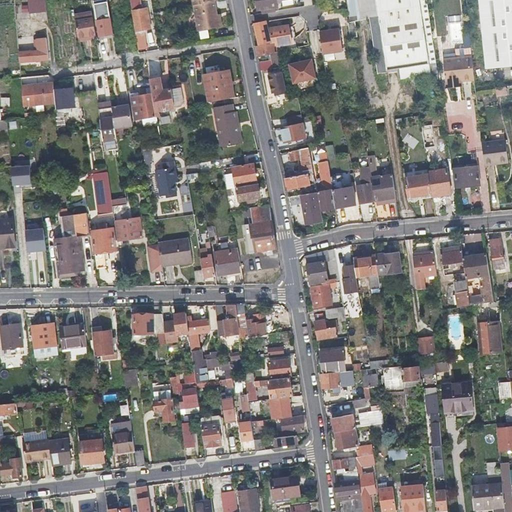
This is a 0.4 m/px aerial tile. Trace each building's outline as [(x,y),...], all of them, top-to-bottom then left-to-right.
[(29,0),(30,10),(47,9),(46,0),(29,0)] [(266,11),(266,13),(267,13),(279,11),(276,0),(256,0),(259,12),(266,11)] [(356,0),(359,19),(371,16),(378,15),(376,0),(356,0)] [(428,63),(435,62),(425,0),(376,0),(378,15),(386,69),(399,67),(428,63)] [(511,0),(477,0),(481,40),(490,44),(499,48),(501,58),(511,56),(511,0)] [(193,7),(198,33),(221,29),(220,18),(217,18),(216,15),(214,3),(193,7)] [(135,31),(142,30),(149,29),(147,10),(132,12),(135,31)] [(92,11),(75,13),(79,40),(96,37),(92,11)] [(104,19),(101,20),(98,20),(100,36),(107,35),(107,38),(114,37),(111,14),(105,15),(103,15),(104,19)] [(371,16),(378,72),(386,71),(386,69),(378,15),(371,16)] [(269,35),(267,23),(256,24),(260,44),(276,41),(275,37),(274,34),(269,35)] [(320,32),(323,54),(343,51),(340,26),(332,27),(332,30),(320,32)] [(276,41),(276,43),(277,47),(285,45),(282,35),(275,37),(276,41)] [(46,57),(46,47),(45,36),(32,36),(33,49),(19,50),(20,59),(46,57)] [(502,67),(501,58),(499,48),(490,44),(481,40),(486,69),(502,67)] [(277,47),(276,43),(257,47),(259,56),(274,53),(279,53),(277,47)] [(455,81),(474,79),(471,56),(470,46),(455,48),(456,57),(442,59),(445,85),(455,84),(455,81)] [(511,56),(501,58),(502,67),(511,66),(511,56)] [(312,60),(290,65),(294,83),(317,79),(312,60)] [(272,61),(260,64),(262,71),(273,68),(272,61)] [(429,74),(428,63),(399,67),(401,78),(418,76),(429,74)] [(202,75),(207,102),(234,97),(229,70),(202,75)] [(283,72),(276,74),(269,75),(273,93),(287,90),(283,72)] [(54,88),(63,87),(61,78),(54,79),(54,84),(54,88)] [(148,83),(151,96),(154,114),(175,111),(179,105),(177,91),(163,93),(161,81),(148,83)] [(24,106),(56,103),(54,88),(54,84),(22,86),(24,106)] [(56,114),(57,122),(58,131),(66,130),(64,110),(60,111),(60,107),(76,105),(74,85),(63,87),(54,88),(56,103),(57,114),(56,114)] [(506,87),(495,88),(496,96),(507,94),(506,87)] [(134,121),(154,118),(154,114),(151,96),(138,98),(137,95),(130,97),(134,121)] [(114,128),(113,120),(111,107),(110,101),(99,103),(104,141),(116,139),(114,128)] [(117,106),(111,107),(113,120),(114,128),(131,125),(127,102),(120,103),(120,106),(117,106)] [(236,126),(233,112),(232,104),(214,106),(218,126),(219,126),(222,146),(242,143),(239,126),(236,126)] [(288,126),(303,123),(305,123),(303,115),(286,118),(288,126)] [(164,120),(155,121),(157,137),(159,145),(168,144),(164,120)] [(306,139),(303,123),(288,126),(284,127),(286,142),(306,139)] [(428,128),(421,129),(424,147),(430,146),(428,128)] [(408,133),(403,140),(412,147),(418,140),(408,133)] [(157,137),(153,138),(148,139),(148,136),(144,137),(146,147),(159,145),(157,137)] [(289,152),(290,156),(291,161),(300,159),(302,170),(312,169),(311,165),(309,150),(308,148),(289,152)] [(494,172),(494,171),(494,169),(508,167),(506,148),(482,151),(485,173),(494,172)] [(373,157),(368,158),(369,167),(370,176),(379,175),(378,166),(374,167),(373,157)] [(325,188),(333,187),(331,177),(329,163),(323,163),(321,164),(325,188)] [(236,187),(255,184),(252,164),(232,167),(235,187),(236,187)] [(175,192),(173,182),(173,176),(175,176),(174,166),(154,169),(158,194),(175,192)] [(361,179),(360,179),(360,180),(360,185),(356,186),(358,204),(373,201),(370,176),(369,167),(360,169),(361,179)] [(476,186),(475,177),(474,167),(452,170),(455,189),(476,186)] [(428,174),(431,196),(449,193),(446,169),(428,171),(428,174)] [(100,213),(114,212),(113,207),(113,205),(108,171),(94,173),(100,213)] [(288,189),(292,188),(314,184),(313,173),(296,176),(286,178),(288,189)] [(381,176),(382,180),(383,185),(374,186),(376,201),(396,198),(393,174),(381,176)] [(408,199),(431,196),(428,174),(405,177),(408,199)] [(333,190),(336,208),(355,205),(352,188),(343,190),(342,184),(341,177),(340,176),(331,177),(333,187),(333,190)] [(341,177),(342,184),(352,183),(350,176),(341,177)] [(257,184),(255,184),(236,187),(239,202),(243,202),(244,205),(253,203),(252,200),(259,199),(257,184)] [(81,188),(66,190),(69,209),(70,215),(79,214),(78,209),(85,208),(83,188),(81,188)] [(319,211),(336,208),(333,190),(316,193),(319,211)] [(320,219),(319,211),(316,193),(300,196),(303,213),(309,212),(310,221),(320,219)] [(117,238),(129,237),(142,235),(139,216),(132,217),(130,202),(113,205),(113,207),(114,212),(117,238)] [(18,206),(19,211),(19,216),(36,214),(35,205),(23,206),(18,206)] [(244,225),(247,241),(248,247),(249,252),(276,248),(269,206),(241,209),(243,218),(251,216),(252,223),(244,225)] [(60,210),(61,224),(63,238),(54,239),(58,272),(83,269),(79,236),(90,235),(87,213),(79,214),(70,215),(69,209),(60,210)] [(0,220),(0,247),(5,247),(6,249),(14,249),(11,219),(0,220)] [(103,250),(109,249),(115,248),(113,227),(106,228),(98,229),(92,230),(97,268),(106,267),(103,250)] [(160,260),(160,261),(178,259),(178,263),(179,263),(179,262),(191,260),(188,238),(157,243),(158,245),(160,260)] [(504,267),(503,256),(501,246),(499,246),(498,240),(490,241),(494,268),(504,267)] [(147,247),(151,271),(162,270),(161,266),(160,261),(160,260),(158,245),(147,247)] [(213,250),(216,269),(217,274),(239,270),(237,260),(240,259),(237,246),(213,250)] [(327,260),(335,258),(334,249),(305,257),(307,264),(315,262),(324,261),(327,260)] [(454,273),(464,271),(462,257),(461,250),(439,253),(441,264),(452,263),(454,273)] [(397,253),(375,256),(378,276),(400,273),(397,253)] [(413,256),(414,264),(415,272),(417,286),(425,285),(424,276),(436,275),(433,253),(413,256)] [(462,257),(464,271),(465,277),(475,276),(489,274),(486,254),(462,257)] [(378,276),(375,256),(354,259),(357,277),(368,276),(370,290),(380,289),(378,276)] [(204,277),(209,276),(215,275),(212,257),(208,257),(208,259),(201,260),(204,277)] [(327,260),(331,281),(338,280),(335,258),(327,260)] [(324,261),(315,262),(307,264),(310,284),(327,281),(324,261)] [(343,278),(346,295),(359,293),(354,264),(343,266),(345,278),(343,278)] [(483,302),(483,303),(492,301),(489,274),(475,276),(475,279),(479,278),(481,293),(483,302)] [(465,279),(461,280),(456,280),(458,291),(454,291),(457,307),(469,305),(468,304),(466,286),(465,279)] [(329,284),(311,287),(314,308),(332,305),(329,284)] [(466,286),(468,304),(483,302),(481,293),(472,294),(471,285),(466,286)] [(240,335),(237,315),(236,305),(227,305),(229,320),(225,321),(218,322),(218,328),(219,338),(240,335)] [(236,305),(237,315),(243,314),(245,314),(244,305),(236,305)] [(327,311),(327,314),(328,317),(339,316),(340,321),(345,321),(343,308),(327,311)] [(142,334),(143,336),(143,337),(148,337),(147,334),(165,332),(165,326),(163,313),(147,314),(135,315),(136,334),(142,334)] [(179,335),(189,333),(187,317),(187,314),(176,315),(178,324),(165,326),(165,332),(167,343),(179,341),(179,335)] [(246,337),(243,314),(237,315),(240,335),(240,338),(246,337)] [(194,369),(200,369),(205,368),(203,350),(199,350),(197,333),(212,331),(211,320),(193,322),(192,316),(187,317),(189,333),(194,369)] [(257,322),(257,324),(257,325),(255,326),(254,321),(247,322),(249,337),(266,335),(264,321),(257,322)] [(501,351),(500,336),(498,321),(477,323),(480,353),(501,351)] [(19,324),(9,325),(0,325),(0,335),(1,347),(22,345),(19,324)] [(54,325),(44,326),(33,327),(35,347),(56,345),(54,325)] [(60,349),(80,346),(86,345),(84,325),(58,328),(60,349)] [(339,333),(338,329),(338,325),(326,327),(326,325),(316,327),(318,341),(336,338),(335,333),(339,333)] [(111,343),(112,343),(114,342),(113,338),(111,338),(110,331),(92,333),(94,355),(108,353),(112,353),(112,351),(111,343)] [(432,336),(417,337),(418,341),(419,354),(434,352),(432,336)] [(268,348),(269,357),(285,355),(284,346),(268,348)] [(321,352),(323,373),(345,371),(344,350),(321,352)] [(269,362),(271,377),(290,375),(288,359),(269,362)] [(433,362),(434,371),(448,369),(447,361),(433,362)] [(421,364),(422,374),(434,373),(434,371),(433,362),(421,364)] [(403,368),(403,374),(404,379),(419,378),(417,367),(403,368)] [(379,384),(378,376),(377,368),(362,369),(364,386),(379,384)] [(322,373),(323,381),(324,388),(334,387),(340,387),(352,385),(351,370),(345,371),(323,373),(322,373)] [(176,376),(173,377),(170,377),(171,393),(178,392),(177,386),(176,376)] [(220,383),(227,382),(228,387),(233,386),(232,377),(227,378),(219,379),(220,383)] [(268,381),(271,400),(287,398),(292,398),(289,378),(268,381)] [(256,401),(254,382),(246,383),(249,402),(256,401)] [(502,403),(511,401),(511,395),(511,382),(500,384),(502,403)] [(196,384),(189,385),(182,386),(184,400),(198,399),(196,387),(196,384)] [(473,415),(471,402),(470,388),(442,391),(444,418),(473,415)] [(429,412),(433,446),(441,445),(436,394),(426,395),(428,412),(429,412)] [(366,404),(365,397),(353,400),(354,407),(366,404)] [(153,400),(153,405),(154,409),(162,408),(163,419),(174,418),(172,398),(153,400)] [(287,398),(271,400),(268,401),(270,419),(280,417),(281,417),(281,416),(289,415),(287,398)] [(225,420),(230,419),(235,418),(232,400),(222,401),(225,420)] [(18,402),(7,404),(0,404),(0,412),(19,411),(18,402)] [(251,421),(256,420),(255,412),(258,411),(257,402),(249,403),(251,421)] [(361,416),(362,427),(384,423),(383,411),(370,412),(361,416)] [(344,416),(344,414),(344,413),(333,414),(336,432),(357,428),(355,415),(344,416)] [(300,415),(281,417),(280,417),(282,434),(302,431),(300,415)] [(262,427),(262,420),(256,420),(251,421),(251,422),(252,431),(253,439),(253,440),(259,439),(257,427),(262,427)] [(253,439),(252,431),(251,422),(238,424),(241,440),(253,439)] [(202,426),(203,437),(205,447),(221,445),(219,424),(202,426)] [(357,428),(336,432),(339,449),(359,446),(357,428)] [(511,450),(511,428),(498,429),(500,452),(511,450)] [(185,450),(190,450),(194,449),(192,429),(183,431),(185,450)] [(131,432),(121,434),(112,435),(114,452),(116,452),(133,449),(131,432)] [(272,443),(274,442),(276,442),(276,446),(296,443),(295,434),(271,437),(272,443)] [(100,440),(92,441),(85,442),(84,436),(79,436),(83,465),(103,462),(100,440)] [(253,440),(254,444),(255,451),(265,450),(263,438),(259,439),(253,440)] [(50,439),(23,442),(26,462),(37,460),(36,459),(51,457),(50,441),(50,439)] [(52,464),(61,464),(71,463),(68,439),(50,441),(51,457),(52,464)] [(483,443),(484,458),(492,457),(491,442),(483,443)] [(441,445),(433,446),(434,459),(435,459),(436,474),(444,473),(441,445)] [(405,459),(404,448),(387,449),(388,460),(405,459)] [(143,451),(134,452),(134,453),(136,467),(145,466),(143,451)] [(373,455),(356,457),(357,466),(364,465),(363,462),(373,461),(373,455)] [(356,457),(345,459),(334,460),(334,469),(337,469),(357,467),(357,466),(356,457)] [(13,463),(8,463),(4,464),(5,473),(14,472),(15,476),(23,476),(21,458),(12,458),(13,463)] [(495,462),(485,463),(486,475),(496,474),(495,462)] [(501,465),(503,484),(504,511),(511,511),(510,491),(511,491),(509,464),(501,465)] [(344,472),(346,483),(359,481),(359,479),(357,467),(337,469),(337,473),(344,472)] [(296,476),(283,478),(270,480),(273,502),(299,498),(296,476)] [(373,476),(359,479),(359,481),(362,497),(363,511),(372,511),(370,494),(375,493),(373,476)] [(346,483),(335,485),(337,499),(338,500),(344,499),(344,500),(345,499),(362,497),(359,481),(346,483)] [(504,511),(503,484),(471,487),(473,509),(493,507),(493,511),(504,511)] [(136,487),(139,504),(139,511),(150,511),(146,485),(136,487)] [(422,485),(411,487),(400,488),(402,511),(406,511),(425,510),(422,485)] [(395,511),(394,500),(392,487),(378,489),(381,511),(395,511)] [(445,488),(441,489),(437,489),(439,509),(447,508),(445,488)] [(254,511),(260,511),(258,500),(256,489),(240,491),(243,511),(254,511)] [(237,498),(236,491),(223,493),(224,500),(237,498)] [(345,507),(345,511),(363,511),(362,497),(345,499),(346,507),(345,507)] [(238,506),(237,498),(224,500),(225,508),(238,506)] [(213,511),(212,501),(193,504),(194,511),(213,511)] [(308,511),(307,503),(279,508),(279,511),(308,511)]
